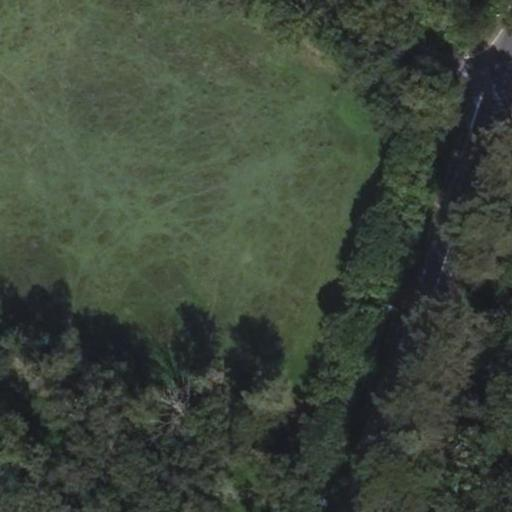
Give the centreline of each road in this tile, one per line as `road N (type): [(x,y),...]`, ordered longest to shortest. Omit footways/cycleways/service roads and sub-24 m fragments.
road 1 (secondary): [(487,87),(344,511)]
road 2 (unclassified): [(333,0),(487,87)]
